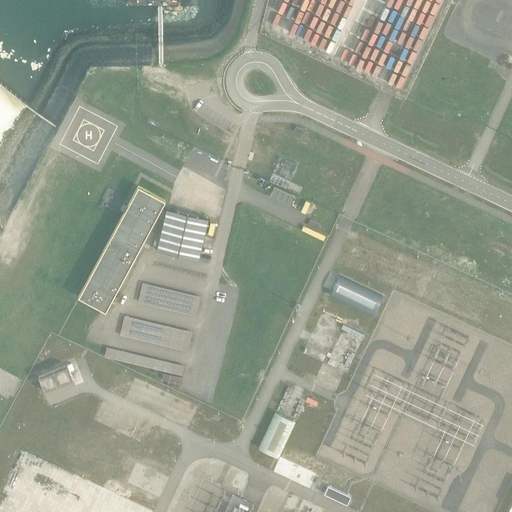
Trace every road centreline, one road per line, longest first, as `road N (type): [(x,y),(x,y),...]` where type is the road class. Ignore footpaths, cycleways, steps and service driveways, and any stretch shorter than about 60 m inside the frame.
road 1 (unclassified): [(511,204),(300,104)]
road 2 (unknown): [(141,267),(211,271),(231,286),(208,390)]
road 3 (unknown): [(141,267),(120,305),(199,322)]
road 4 (unclassified): [(247,57),(227,79),(240,104),(300,104)]
